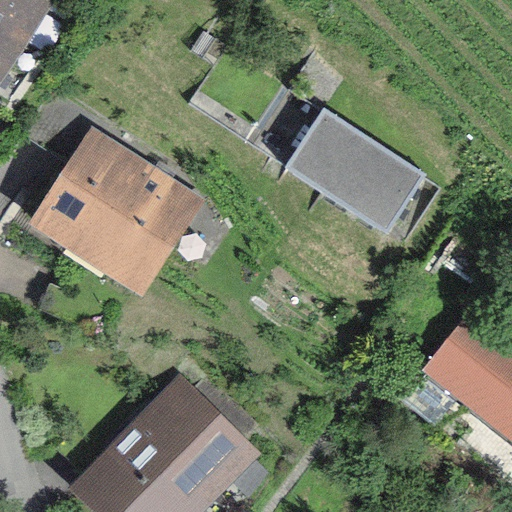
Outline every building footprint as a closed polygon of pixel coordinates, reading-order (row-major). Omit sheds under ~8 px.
[(0,0),(0,53),(33,3),(28,0),(0,0)] [(325,110),(287,168),(388,234),(426,176),(325,110)] [(193,204),(92,140),(46,211),(148,276),(193,204)] [(109,309),(57,287),(46,314),(97,335),(109,309)] [(511,349),(469,316),(427,370),(431,373),(432,370),(496,419),(493,424),(511,438),(511,349)] [(242,445),(185,392),(144,437),(131,425),(112,445),(124,456),(95,488),(121,511),(174,511),(197,488),(200,491),(242,445)]
